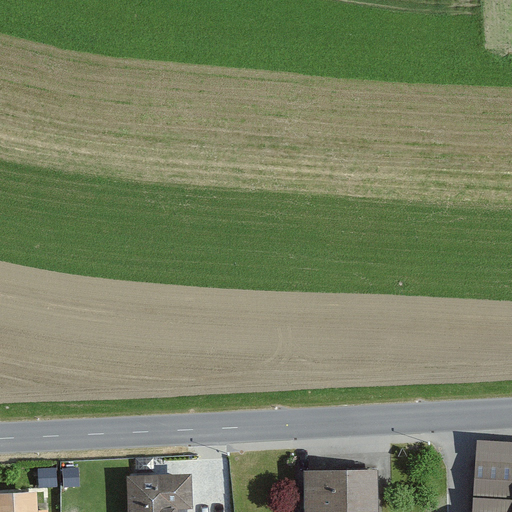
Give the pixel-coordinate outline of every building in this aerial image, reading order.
[(511,511),(511,442),(478,440),(473,511),(511,511)] [(79,467),(61,468),(62,479),(78,478),(79,467)] [(54,470),(36,471),(36,482),(55,480),(54,470)] [(375,511),(375,473),(299,476),(300,511),(375,511)] [(190,511),(190,480),(123,481),(122,511),(190,511)] [(35,511),(34,496),(0,497),(0,511),(35,511)]
